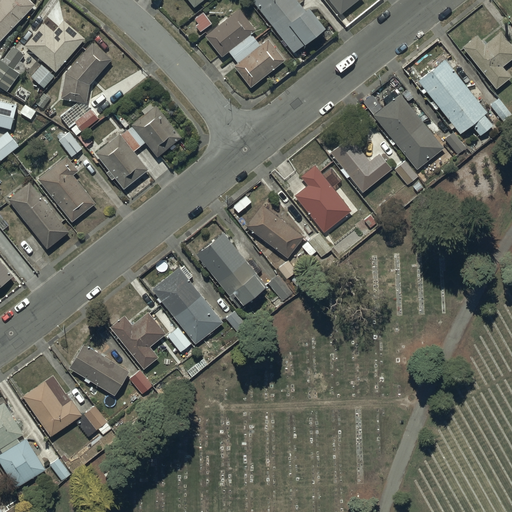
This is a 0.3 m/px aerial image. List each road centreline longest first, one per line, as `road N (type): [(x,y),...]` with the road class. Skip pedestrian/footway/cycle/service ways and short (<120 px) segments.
road 1 (tertiary): [(242,148),(0,342)]
road 2 (tertiary): [(434,0),(242,148)]
road 3 (residential): [(107,0),(242,148)]
